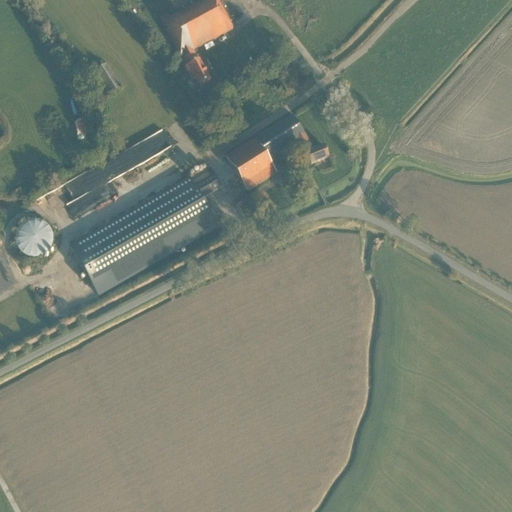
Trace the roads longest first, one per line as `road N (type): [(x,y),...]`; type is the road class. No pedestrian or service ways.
road 1 (tertiary): [(0,373),(276,231),(351,213)]
road 2 (tertiary): [(511,298),(351,213)]
